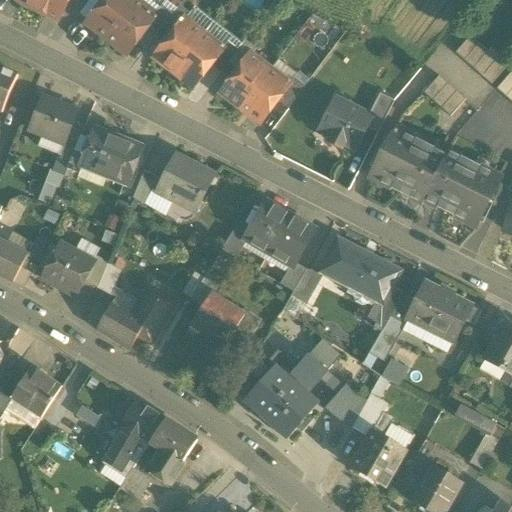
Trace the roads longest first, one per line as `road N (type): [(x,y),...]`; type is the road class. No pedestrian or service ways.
road 1 (residential): [(511,296),(0,39)]
road 2 (tertiary): [(0,301),(142,380),(307,511)]
